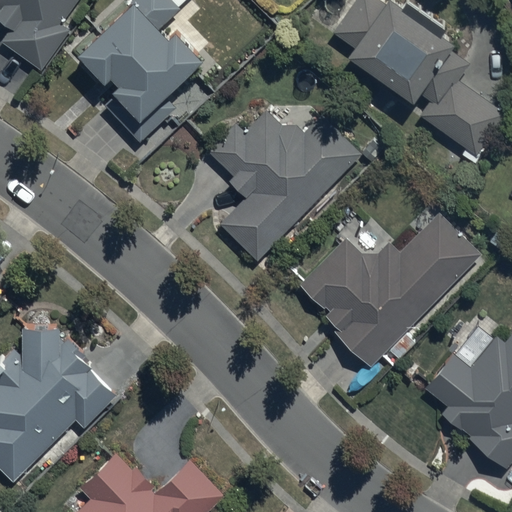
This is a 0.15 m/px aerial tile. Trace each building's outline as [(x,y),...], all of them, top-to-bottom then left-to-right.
[(4,0),(0,6),(0,11),(13,21),(2,35),(45,66),(74,25),(64,18),(76,0),(4,0)] [(122,86),(108,99),(141,135),(180,99),(167,84),(208,47),(181,18),(173,25),(166,18),(183,2),(181,0),(129,0),(83,43),(109,72),(116,65),(124,74),(117,80),(122,86)] [(353,0),(336,24),(358,40),(354,45),(393,73),(388,80),(405,92),(410,84),(427,96),(420,105),(479,147),(507,108),(460,74),(472,57),(449,41),(458,28),(446,19),(448,16),(424,0),(353,0)] [(248,189),(223,217),(262,254),(364,145),(324,108),(308,125),(299,117),(284,118),(268,105),(249,126),(238,116),(212,146),(236,168),(231,174),(248,189)] [(401,245),(393,236),(381,247),(363,247),(348,231),(300,278),(331,307),(329,310),(340,320),(336,324),(374,360),(389,343),(402,355),(418,338),(408,328),(483,248),(442,208),(401,245)] [(0,459),(15,476),(79,415),(86,423),(121,391),(84,351),(88,347),(72,331),(64,338),(64,318),(26,319),(24,376),(0,377),(0,459)] [(511,456),(511,329),(509,334),(499,326),(471,360),(456,347),(428,380),(450,399),(444,406),(509,460),(511,456)] [(201,511),(226,488),(191,454),(161,484),(138,461),(136,463),(119,446),(84,481),(93,490),(71,511),(201,511)]
